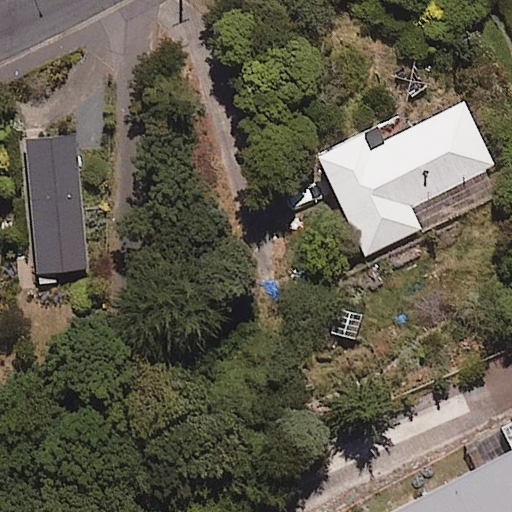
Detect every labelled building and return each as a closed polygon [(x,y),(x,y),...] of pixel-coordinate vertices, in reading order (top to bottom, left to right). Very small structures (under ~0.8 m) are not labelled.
[(480,165),(490,161),(457,91),(361,136),(353,120),(307,141),(359,251),(421,222),(424,228),(494,195),(480,165)] [(86,260),(73,122),(25,127),(37,264),(86,260)] [(332,297),(323,329),(361,340),(370,308),(332,297)] [(335,386),(293,400),(305,439),(348,426),(335,386)] [(511,511),(511,400),(488,411),(497,432),(367,488),(377,511),(511,511)]
